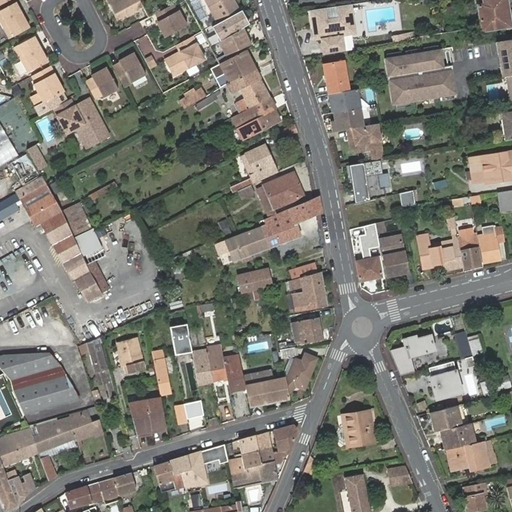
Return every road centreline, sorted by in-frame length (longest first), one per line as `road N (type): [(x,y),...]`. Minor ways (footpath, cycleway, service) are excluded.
road 1 (residential): [(270,0),(330,190),(353,314)]
road 2 (residential): [(318,406),(88,470),(21,511)]
road 3 (residential): [(366,343),(441,511)]
road 4 (residential): [(52,0),(46,17),(77,59),(102,42),(83,0)]
road 5 (residential): [(511,278),(375,317)]
